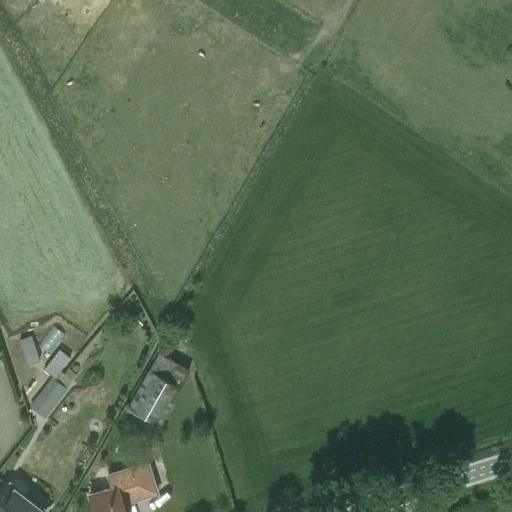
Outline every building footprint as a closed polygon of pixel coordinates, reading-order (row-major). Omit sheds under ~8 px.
[(61,345),(69,352),(85,335),(77,328),(61,345)] [(56,338),(40,339),(42,364),(57,363),(56,338)] [(0,390),(25,366),(0,339),(0,390)] [(95,385),(82,374),(94,360),(82,349),(66,367),(81,381),(56,408),(66,417),(95,385)] [(154,406),(182,422),(207,379),(189,369),(183,379),(173,373),(154,406)] [(126,511),(123,500),(155,490),(146,458),(108,470),(112,483),(83,491),(89,511),(126,511)] [(0,492),(0,511),(45,511),(48,509),(11,479),(0,492)]
